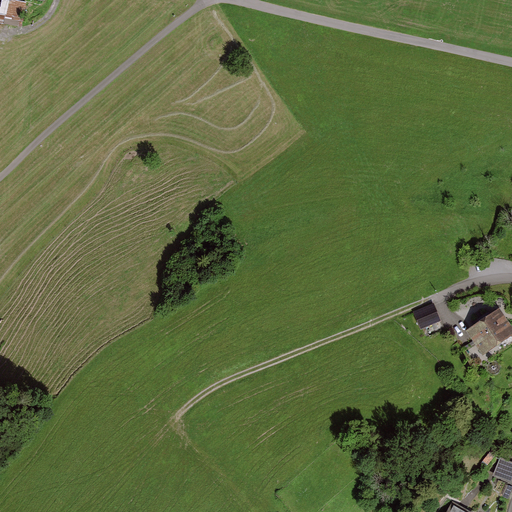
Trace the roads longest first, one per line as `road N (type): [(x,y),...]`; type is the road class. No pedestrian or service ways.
road 1 (residential): [(511,61),(240,0)]
road 2 (track): [(180,411),(234,377),(429,302)]
road 3 (track): [(0,177),(202,0)]
